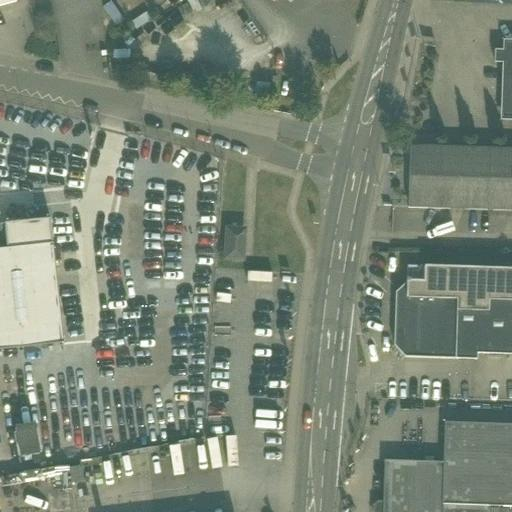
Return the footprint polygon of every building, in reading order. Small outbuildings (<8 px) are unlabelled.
[(408,209),(511,212),(511,150),(410,148),(408,209)] [(6,249),(52,245),(50,220),(4,224),(6,249)] [(228,257),(241,258),(242,233),(229,232),(228,257)] [(6,249),(0,250),(0,350),(63,344),(53,245),(52,245),(6,249)] [(477,355),(511,355),(511,270),(407,267),(406,284),(395,294),(394,347),(405,358),(477,361),(477,355)] [(129,273),(98,274),(99,293),(130,292),(129,273)] [(125,306),(100,307),(101,330),(126,329),(125,306)] [(511,425),(444,424),(443,464),(442,505),(443,505),(442,511),(486,511),(487,507),(511,507),(511,425)] [(442,511),(443,505),(442,505),(443,464),(384,462),(383,503),(382,511),(442,511)] [(372,511),(382,511),(383,503),(373,503),(372,511)]
